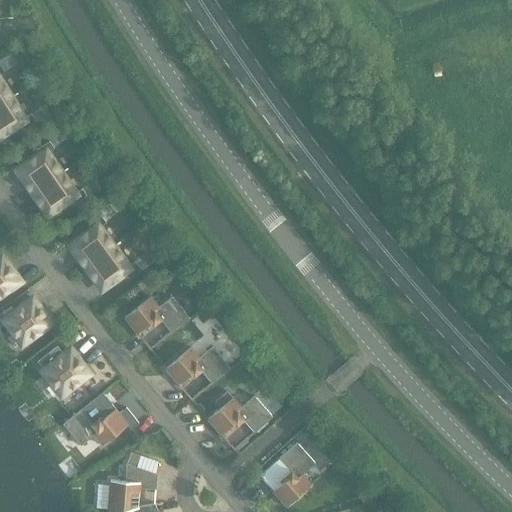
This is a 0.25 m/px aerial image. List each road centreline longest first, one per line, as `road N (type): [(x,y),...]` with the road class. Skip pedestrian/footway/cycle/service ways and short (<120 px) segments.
road 1 (unclassified): [(511,488),(430,408),(287,238),(122,0)]
road 2 (secondary): [(511,391),(373,238),(199,0)]
road 3 (residential): [(0,188),(118,357),(241,511)]
